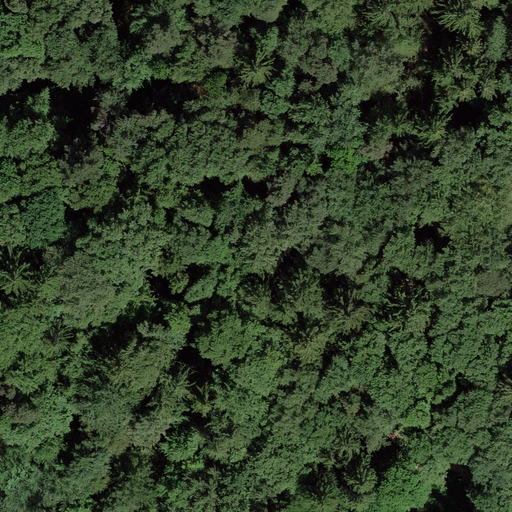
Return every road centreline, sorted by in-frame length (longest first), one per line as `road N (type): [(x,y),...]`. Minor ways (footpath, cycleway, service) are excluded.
road 1 (track): [(0,121),(94,180),(206,331),(325,445),(412,511)]
road 2 (track): [(94,180),(45,32),(43,0)]
